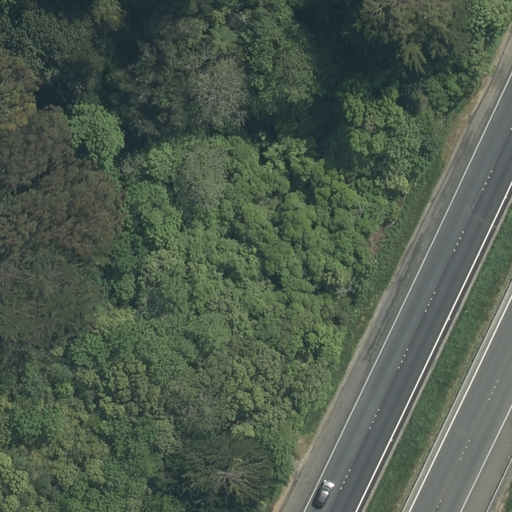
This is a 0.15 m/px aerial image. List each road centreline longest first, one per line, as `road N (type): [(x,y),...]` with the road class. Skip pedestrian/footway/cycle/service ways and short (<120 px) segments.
road 1 (motorway): [(327,511),(511,120)]
road 2 (motorway): [(511,348),(435,511)]
